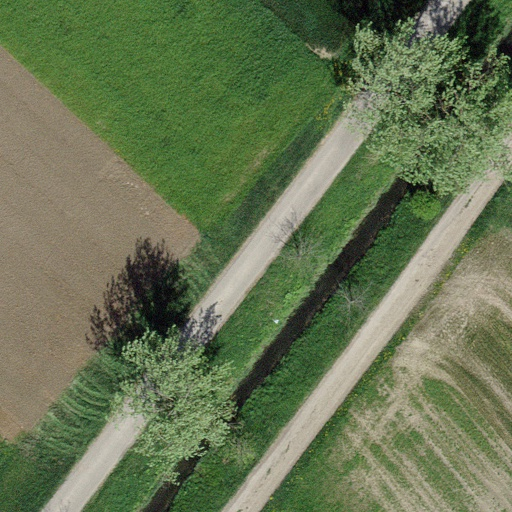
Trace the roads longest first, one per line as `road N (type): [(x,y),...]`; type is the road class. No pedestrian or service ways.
road 1 (track): [(61,511),(453,0)]
road 2 (track): [(511,155),(240,511)]
